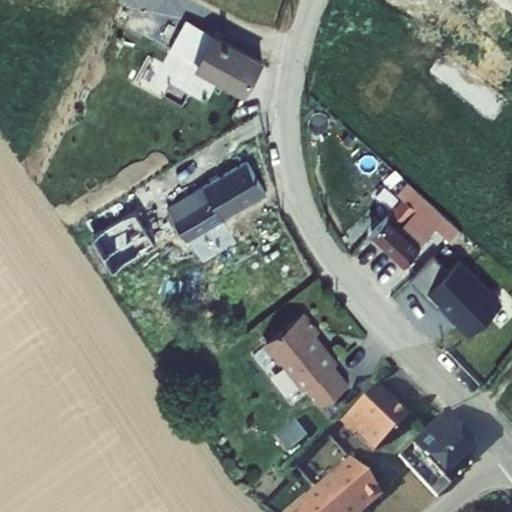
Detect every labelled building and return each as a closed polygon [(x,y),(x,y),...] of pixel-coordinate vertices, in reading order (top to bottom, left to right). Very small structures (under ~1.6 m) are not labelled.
[(511,111),(511,0),(473,0),(434,50),(511,111)] [(176,115),(188,58),(189,56),(203,63),(206,60),(258,92),(272,70),(199,26),(185,48),(180,45),(176,52),(184,57),(141,50),(130,107),(176,115)] [(115,104),(130,107),(141,50),(126,47),(115,104)] [(188,58),(253,100),(258,92),(206,60),(203,63),(189,56),(188,58)] [(182,243),(187,251),(273,198),(254,165),(172,214),(188,240),(182,243)] [(408,269),(445,230),(451,223),(408,183),(402,191),(407,195),(408,205),(376,239),(408,269)] [(445,230),(463,247),(469,240),(451,223),(445,230)] [(464,259),(480,273),(491,261),(476,246),(464,259)] [(307,320),(264,352),(279,372),(283,369),(304,398),(308,394),(323,414),(350,394),(335,374),(339,371),(318,343),(322,341),(307,320)] [(410,428),(380,396),(349,428),(382,457),(410,428)] [(447,425),(414,456),(405,465),(435,497),(475,461),(474,455),(447,425)] [(357,471),(311,511),(381,511),(388,506),(357,471)]
